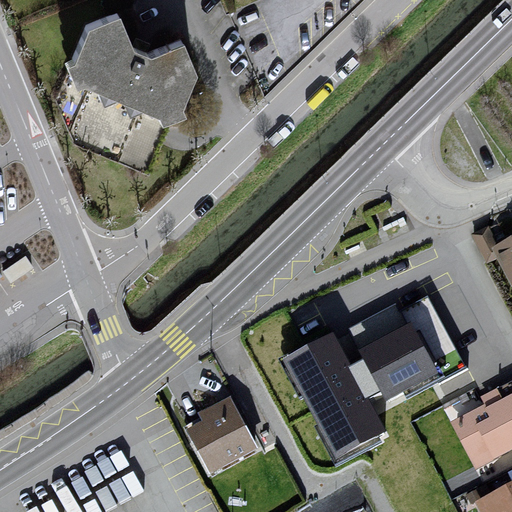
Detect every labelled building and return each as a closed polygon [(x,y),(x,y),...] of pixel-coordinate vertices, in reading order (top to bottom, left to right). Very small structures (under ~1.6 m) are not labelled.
[(79,65),(71,67),(72,77),(116,98),(129,103),(137,119),(149,111),(167,117),(172,125),(193,116),(189,107),(203,78),(186,46),(154,57),(138,50),(126,18),(92,31),(79,65)] [(511,247),(497,253),(511,286),(511,247)] [(400,308),(338,341),(290,367),(343,464),(387,440),(377,421),(392,413),(446,383),(468,372),(430,302),(404,316),(400,308)] [(511,400),(484,412),(456,428),(479,474),(511,456),(511,400)] [(202,463),(215,483),(265,458),(234,403),(202,421),(206,431),(194,436),(202,463)] [(511,511),(511,494),(479,510),(479,511),(511,511)]
